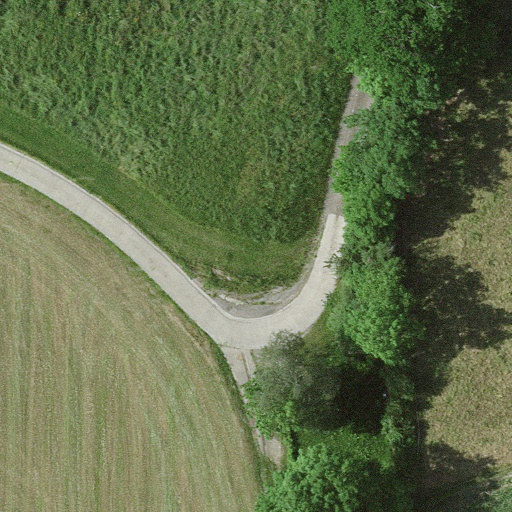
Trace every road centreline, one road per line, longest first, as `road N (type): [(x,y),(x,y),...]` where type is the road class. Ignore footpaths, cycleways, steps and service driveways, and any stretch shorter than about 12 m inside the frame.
road 1 (track): [(384,0),(333,238),(307,311),(290,326),(231,336)]
road 2 (track): [(231,336),(92,211),(0,158)]
road 3 (track): [(294,511),(231,336)]
